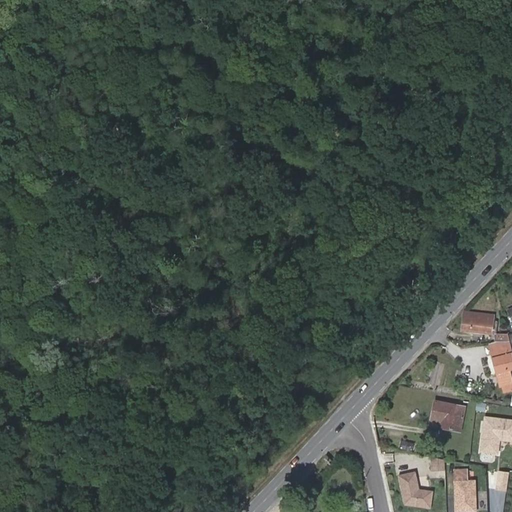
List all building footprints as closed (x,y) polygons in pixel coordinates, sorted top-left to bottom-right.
[(493,315),(464,311),(462,329),(495,333),(496,321),(493,321),(493,315)] [(511,352),(509,341),(495,341),(489,342),(500,385),(511,382),(509,370),(511,368),(511,352)] [(511,382),(500,385),(502,392),(511,389),(511,382)] [(464,407),(435,402),(432,418),(442,420),(441,427),(460,431),(464,407)] [(511,424),(483,421),(479,455),(496,457),(497,444),(511,445),(511,424)] [(432,470),(445,469),(444,459),(432,456),(432,470)] [(415,471),(398,475),(404,504),(430,508),(433,491),(419,489),(415,471)] [(471,482),(464,482),(463,471),(457,472),(457,482),(454,482),(456,511),(476,510),(474,481),(471,482)] [(463,471),(464,482),(471,482),(471,471),(463,471)]
